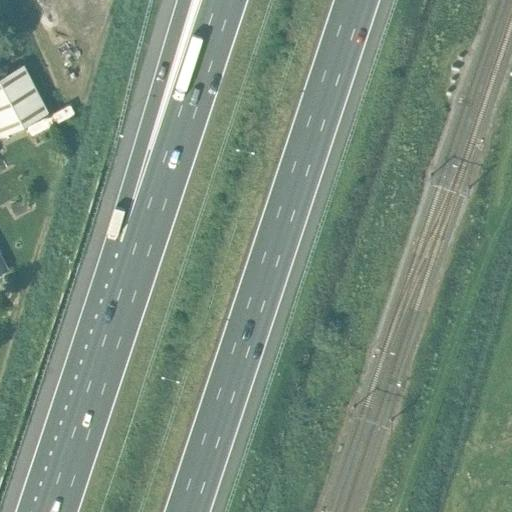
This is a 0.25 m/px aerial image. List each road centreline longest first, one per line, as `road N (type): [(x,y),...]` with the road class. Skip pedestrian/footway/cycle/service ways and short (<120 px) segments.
road 1 (motorway): [(186,511),(355,0)]
road 2 (track): [(392,511),(473,273),(511,184)]
road 3 (motorway): [(141,248),(54,511)]
road 4 (motorway): [(224,0),(141,248)]
road 5 (motorway): [(189,0),(141,248)]
